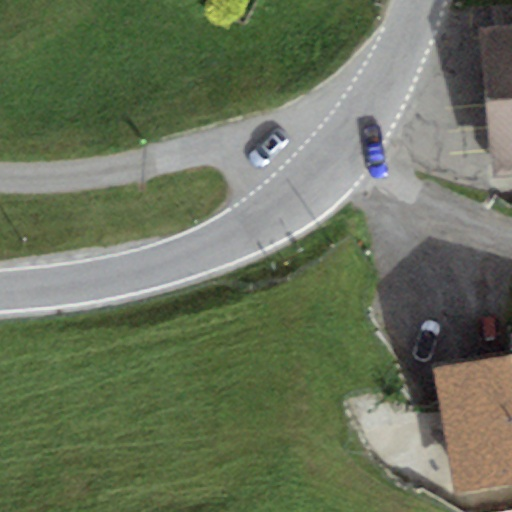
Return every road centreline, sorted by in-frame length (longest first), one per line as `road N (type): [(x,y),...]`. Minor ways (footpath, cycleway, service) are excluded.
road 1 (tertiary): [(0,293),(145,272),(208,250),(299,195),(375,111),(420,0)]
road 2 (track): [(375,111),(286,144),(124,180),(0,183)]
